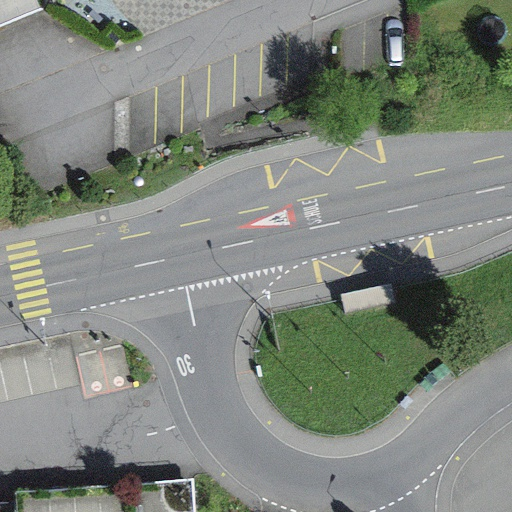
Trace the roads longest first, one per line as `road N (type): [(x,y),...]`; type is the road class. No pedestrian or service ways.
road 1 (residential): [(179,257),(209,381),(229,425),(264,464),(303,483),(346,487),(398,471),(511,370)]
road 2 (secondary): [(179,257),(511,185)]
road 3 (residential): [(297,0),(11,109)]
road 4 (secondary): [(0,294),(179,257)]
